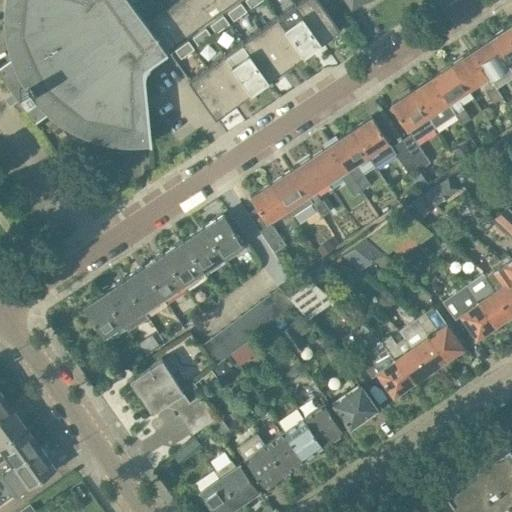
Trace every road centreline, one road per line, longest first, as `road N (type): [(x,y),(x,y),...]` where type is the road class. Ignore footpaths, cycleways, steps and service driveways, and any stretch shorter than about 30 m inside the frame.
road 1 (residential): [(4,309),(478,0)]
road 2 (residential): [(146,511),(4,309)]
road 3 (residential): [(310,511),(511,374)]
